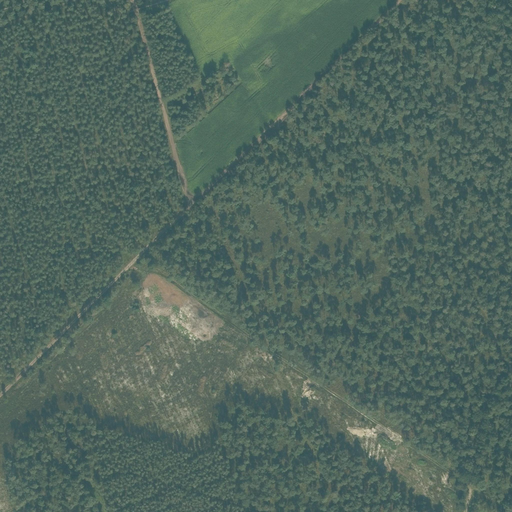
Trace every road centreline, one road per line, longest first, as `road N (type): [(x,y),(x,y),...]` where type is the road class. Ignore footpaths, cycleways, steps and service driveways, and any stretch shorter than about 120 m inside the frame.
road 1 (track): [(189,207),(215,215),(271,352),(468,489)]
road 2 (track): [(510,367),(365,33)]
road 3 (track): [(189,207),(398,0)]
road 4 (track): [(0,395),(189,207)]
road 5 (track): [(189,207),(135,10)]
road 6 (track): [(511,366),(488,394),(468,489)]
